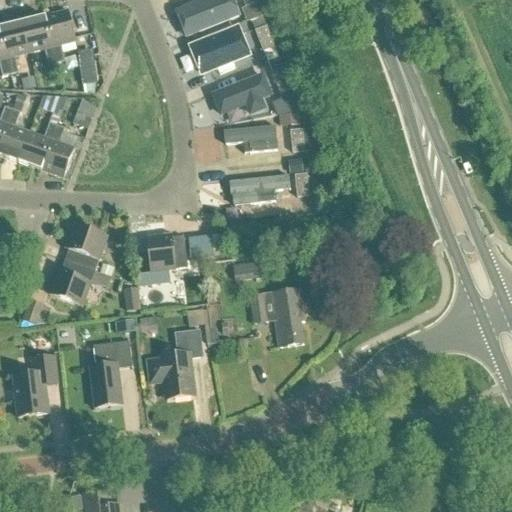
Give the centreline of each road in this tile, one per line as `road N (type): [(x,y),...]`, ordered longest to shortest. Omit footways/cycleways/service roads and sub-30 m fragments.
road 1 (residential): [(0,204),(180,202),(180,108),(138,0)]
road 2 (primary): [(413,109),(428,192),(481,321)]
road 3 (primary): [(507,310),(413,109)]
road 4 (tertiary): [(157,456),(259,432),(352,385)]
road 5 (tertiary): [(0,472),(157,456)]
road 6 (tertiary): [(481,321),(352,385)]
